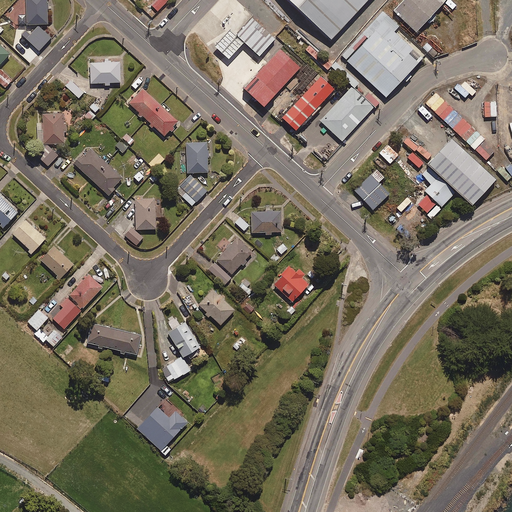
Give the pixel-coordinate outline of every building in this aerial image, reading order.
[(47,0),(27,0),(28,26),(48,25),(47,0)] [(169,0),(156,0),(151,5),(158,12),(169,0)] [(364,0),(286,0),(329,39),(364,0)] [(442,0),(399,0),(390,9),(413,31),(442,0)] [(277,43),(254,21),(235,41),(259,63),(277,43)] [(420,57),(381,21),(344,60),(383,96),(420,57)] [(51,39),(39,27),(27,40),(39,52),(51,39)] [(242,48),(228,35),(213,52),(226,65),(242,48)] [(437,53),(425,43),(421,48),(433,58),(437,53)] [(0,66),(10,55),(0,45),(0,66)] [(297,69),(277,51),(239,92),(259,111),(297,69)] [(91,85),(104,84),(104,86),(111,86),(111,83),(122,83),(120,62),(90,64),(91,85)] [(13,81),(0,69),(0,83),(6,88),(13,81)] [(333,92),(319,79),(280,120),(294,133),(333,92)] [(71,80),(65,86),(79,100),(85,93),(71,80)] [(376,108),(355,88),(319,127),(340,147),(376,108)] [(161,106),(143,89),(129,104),(165,138),(179,123),(167,112),(170,110),(163,104),(161,106)] [(95,102),(90,107),(96,114),(102,108),(95,102)] [(433,118),(421,106),(417,111),(428,122),(433,118)] [(89,110),(84,115),(90,122),(96,117),(89,110)] [(67,124),(65,124),(64,114),(44,115),(45,145),(65,145),(65,133),(68,133),(67,124)] [(128,147),(120,141),(116,147),(124,153),(128,147)] [(208,143),(187,144),(189,174),(209,173),(208,143)] [(37,158),(48,168),(59,156),(48,146),(37,158)] [(82,156),(74,164),(110,198),(118,190),(115,187),(123,179),(91,149),(83,157),(82,156)] [(151,169),(144,163),(133,176),(140,182),(151,169)] [(456,193),(430,169),(422,178),(432,188),(424,196),(426,197),(415,209),(429,222),(456,193)] [(208,191),(190,175),(176,191),(193,207),(208,191)] [(392,193),(375,177),(355,198),(372,214),(392,193)] [(0,222),(0,223),(0,222),(0,226),(2,228),(18,211),(0,194),(0,222)] [(158,229),(158,217),(164,217),(164,206),(157,207),(157,199),(135,200),(137,231),(158,229)] [(266,210),(266,212),(252,213),(253,233),(265,233),(265,236),(272,236),(272,233),(282,232),(281,212),(273,212),(273,210),(266,210)] [(250,226),(241,218),(236,223),(245,232),(250,226)] [(25,220),(12,234),(28,249),(26,251),(30,255),(45,239),(25,220)] [(143,238),(131,229),(125,236),(137,246),(143,238)] [(232,275),(242,265),(244,267),(248,263),(246,261),(253,253),(238,239),(217,261),(232,275)] [(74,266),(55,248),(42,261),(61,280),(74,266)] [(235,282),(216,264),(210,270),(229,288),(235,282)] [(305,276),(299,269),(296,272),(290,266),(282,275),(284,277),(275,286),(293,303),(310,286),(303,278),(305,276)] [(68,298),(82,311),(103,289),(89,276),(68,298)] [(199,305),(208,313),(206,315),(210,320),(213,318),(221,326),(235,312),(213,290),(199,305)] [(39,301),(33,295),(28,301),(34,306),(39,301)] [(82,311),(68,298),(62,304),(64,306),(53,319),(65,330),(82,311)] [(48,319),(39,311),(28,323),(37,331),(48,319)] [(184,360),(189,357),(191,361),(201,356),(198,351),(201,349),(186,323),(169,333),(184,360)] [(104,347),(120,351),(119,354),(127,356),(127,353),(137,356),(142,337),(93,324),(88,343),(96,345),(95,348),(104,350),(104,347)] [(48,338),(39,329),(35,334),(44,343),(48,338)] [(63,338),(54,331),(46,340),(54,348),(63,338)] [(172,375),(169,376),(172,382),(191,371),(182,357),(167,366),(172,375)] [(169,419),(158,409),(138,430),(166,455),(171,450),(167,446),(188,424),(176,412),(169,419)]
